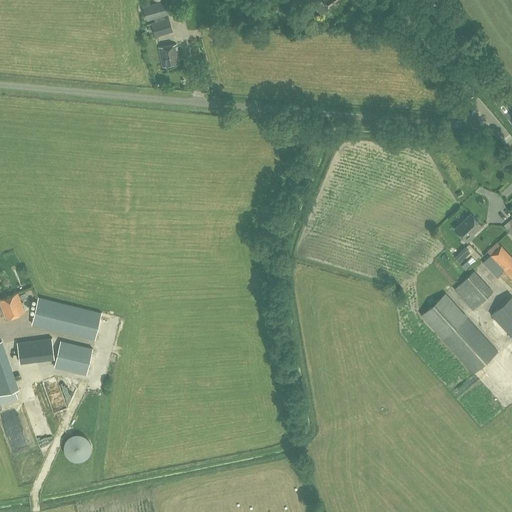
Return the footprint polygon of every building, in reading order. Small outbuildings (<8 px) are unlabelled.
[(151,23),(155,37),(173,31),(169,18),(165,19),(164,16),(168,15),(164,0),(143,6),(146,21),(154,19),(155,21),(151,23)] [(242,0),(242,11),(251,11),(250,0),(242,0)] [(316,8),(321,14),(329,8),(340,0),(312,0),(310,2),(315,9),(316,8)] [(161,61),(162,66),(180,63),(176,44),(159,47),(159,50),(161,61)] [(472,233),(482,225),(471,213),(455,229),(467,242),(474,235),(472,233)] [(504,269),(511,277),(511,257),(501,245),(497,242),(487,251),(491,255),(483,262),(496,277),(504,269)] [(465,248),(461,252),(466,256),(470,252),(465,248)] [(455,288),(474,309),(493,291),(474,271),(455,288)] [(0,298),(0,302),(6,320),(25,313),(18,292),(0,298)] [(421,314),(474,373),(498,351),(445,293),(421,314)] [(491,314),(511,337),(511,295),(508,299),(491,314)] [(32,324),(95,339),(101,313),(38,297),(32,324)] [(53,358),(50,336),(16,340),(18,361),(53,358)] [(0,340),(0,404),(18,399),(15,392),(14,389),(19,387),(2,339),(0,340)] [(54,366),(86,374),(93,348),(60,341),(54,366)] [(54,400),(57,409),(67,405),(64,397),(54,400)] [(64,447),(64,448),(64,449),(64,450),(64,451),(65,452),(65,453),(66,454),(67,455),(67,456),(68,457),(70,459),(71,459),(72,460),(73,460),(74,460),(76,461),(77,461),(78,461),(80,461),(81,460),(83,460),(84,459),(85,459),(86,458),(87,457),(88,456),(89,455),(90,454),(90,453),(91,452),(91,450),(91,449),(91,448),(91,447),(91,446),(91,444),(91,443),(90,442),(90,441),(89,440),(89,439),(88,438),(87,437),(86,436),(85,436),(84,435),(83,435),(82,434),(81,434),(79,434),(78,433),(77,433),(76,434),(75,434),(74,434),(72,434),(71,435),(70,436),(69,436),(68,437),(67,438),(67,439),(66,440),(65,441),(65,442),(64,443),(64,444),(64,445),(64,447)]
